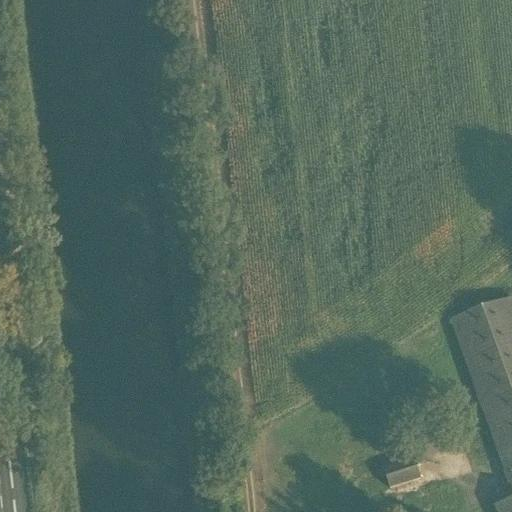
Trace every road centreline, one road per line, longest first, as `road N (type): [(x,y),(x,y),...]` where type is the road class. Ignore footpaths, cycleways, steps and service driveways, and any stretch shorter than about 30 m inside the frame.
road 1 (track): [(250,511),(194,0)]
road 2 (primary): [(14,511),(0,374)]
